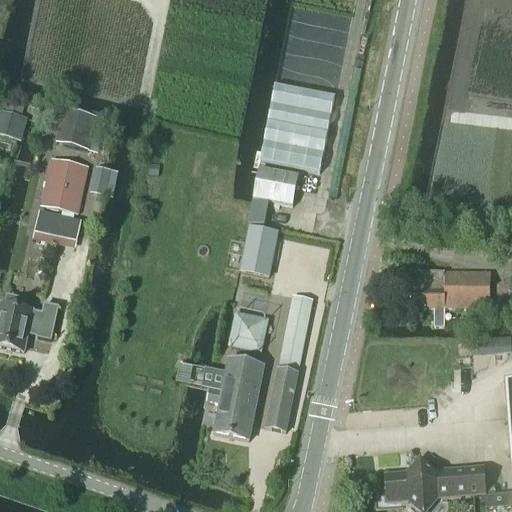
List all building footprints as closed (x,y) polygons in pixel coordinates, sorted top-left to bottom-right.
[(260,165),(263,165),(320,176),(334,100),(275,88),(260,165)] [(65,109),(56,147),(88,154),(97,117),(65,109)] [(21,120),(3,116),(0,126),(0,138),(15,142),(21,120)] [(51,163),(41,210),(77,218),(87,171),(51,163)] [(258,172),(253,202),(292,210),(298,180),(258,172)] [(103,201),(105,202),(110,176),(105,175),(103,175),(97,174),(92,199),(101,201),(103,201)] [(79,226),(39,218),(35,235),(76,244),(79,226)] [(249,232),(240,275),(268,280),(276,237),(249,232)] [(511,234),(472,234),(471,249),(484,249),(484,260),(511,261),(511,234)] [(409,290),(409,311),(433,311),(433,330),(442,330),(442,327),(443,311),(488,312),(489,276),(411,275),(408,276),(407,279),(406,282),(406,285),(407,287),(409,290)] [(496,290),(497,306),(510,313),(511,312),(511,283),(510,283),(496,290)] [(0,312),(0,350),(23,356),(28,336),(37,338),(37,341),(50,344),(58,311),(44,308),(42,317),(32,315),(23,313),(25,304),(7,300),(5,309),(1,308),(0,313),(0,312)] [(230,351),(262,358),(269,324),(237,317),(230,351)] [(287,324),(277,373),(298,377),(303,350),(307,328),(287,324)] [(471,360),(511,358),(511,357),(511,346),(470,348),(471,360)] [(208,393),(206,405),(219,407),(213,437),(249,444),(263,369),(228,362),(221,395),(208,393)] [(277,373),(266,431),(287,435),(298,377),(277,373)] [(387,505),(407,503),(418,511),(426,511),(436,501),(484,497),(482,470),(434,475),(418,461),(405,477),(384,479),(387,505)] [(511,495),(484,498),(485,511),(511,509),(511,495)]
